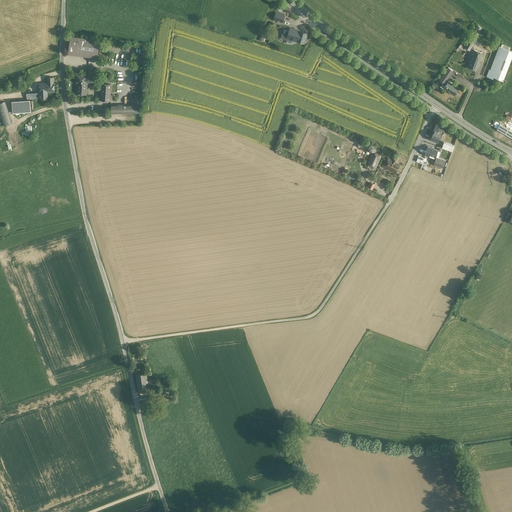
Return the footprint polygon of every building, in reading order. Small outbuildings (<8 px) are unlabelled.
[(285,16),(276,13),(274,19),(282,22),(285,16)] [(477,25),(464,47),(470,50),(483,28),(477,25)] [(307,33),(290,28),(288,34),(282,33),(281,39),(296,42),(297,41),(304,43),(307,33)] [(100,40),(70,36),(68,54),(92,57),(98,58),(100,40)] [(511,48),(502,44),(501,47),(499,46),(490,70),(489,70),(487,76),(493,79),(494,77),(503,81),(503,80),(504,79),(503,79),(511,56),(511,48)] [(483,53),(474,49),(468,67),(476,70),(483,53)] [(448,67),(440,80),(445,84),(445,83),(447,84),(448,82),(446,81),(453,71),(448,67)] [(82,75),(82,77),(77,77),(76,82),(80,83),(79,86),(77,86),(77,95),(83,95),(83,94),(87,94),(87,83),(90,83),(90,77),(89,77),(87,77),(87,76),(82,75)] [(48,83),(39,83),(40,92),(36,93),(36,98),(41,98),(41,99),(48,98),(47,92),(55,92),(53,77),(47,78),(48,83)] [(459,88),(448,81),(448,82),(447,84),(444,88),(454,95),(459,88)] [(111,84),(102,84),(101,93),(111,93),(111,84)] [(111,93),(101,93),(101,100),(114,101),(115,96),(111,95),(111,93)] [(30,100),(12,101),(13,113),(31,112),(30,100)] [(5,101),(0,102),(0,115),(3,126),(12,123),(5,101)] [(141,105),(111,105),(111,113),(141,112),(141,105)] [(444,127),(436,124),(431,139),(438,142),(444,127)] [(511,130),(500,124),(497,129),(511,137),(511,130)] [(454,146),(447,143),(444,148),(452,151),(454,146)] [(437,150),(428,147),(425,155),(435,158),(437,150)] [(380,156),(373,153),(369,161),(377,164),(380,156)] [(396,155),(392,161),(388,159),(384,167),(396,173),(400,165),(396,163),(400,157),(396,155)] [(446,160),(437,157),(434,164),(443,168),(446,160)] [(146,373),(136,374),(137,383),(143,382),(143,383),(148,383),(147,380),(146,373)] [(148,383),(143,383),(143,382),(137,383),(139,392),(149,391),(148,387),(157,385),(156,381),(153,381),(152,379),(147,380),(148,383)] [(146,398),(140,400),(141,407),(155,404),(154,400),(147,401),(146,398)]
